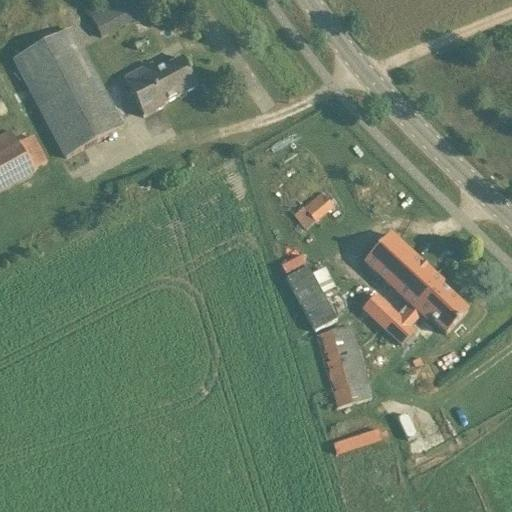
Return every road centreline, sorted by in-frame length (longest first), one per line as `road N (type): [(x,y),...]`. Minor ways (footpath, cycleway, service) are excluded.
road 1 (track): [(0,243),(47,194),(163,133),(269,117),(361,70)]
road 2 (tertiary): [(511,220),(361,70),(311,0)]
